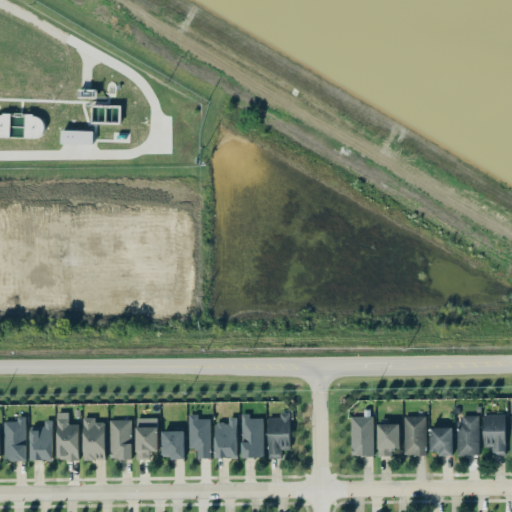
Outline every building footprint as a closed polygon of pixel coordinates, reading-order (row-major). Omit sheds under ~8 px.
[(94,130),(62,130),(61,143),(93,144),(94,130)] [(281,449),(291,449),(290,412),(280,413),(280,417),(268,418),(269,457),(281,457),(281,449)] [(190,449),(198,449),(198,458),(211,458),(210,418),(198,418),(198,413),(189,414),(190,449)] [(263,417),(250,418),(250,413),(242,413),(242,457),(264,457),(263,417)] [(483,414),(484,447),(493,446),(493,454),(506,454),(505,414),(483,414)] [(426,454),(425,415),(404,416),(405,455),(426,454)] [(458,455),(479,455),(478,415),(457,415),(458,455)] [(4,421),(5,461),(26,460),(25,416),(17,416),(17,420),(4,421)] [(351,416),(351,455),(373,455),(372,416),(351,416)] [(84,460),(106,459),(105,421),(95,422),(95,417),(83,417),(84,460)] [(137,460),(151,460),(151,451),(158,451),(158,417),(136,418),(137,460)] [(237,417),(228,417),(228,422),(215,422),(216,457),(238,457),(237,417)] [(79,424),(69,424),(68,418),(57,418),(57,460),(79,460),(79,424)] [(131,419),(110,420),(110,459),(132,458),(131,419)] [(53,460),(53,420),(44,420),(44,427),(30,427),(31,460),(53,460)] [(400,448),(399,423),(377,424),(378,456),(394,455),(393,448),(400,448)] [(453,455),(452,427),(430,427),(431,451),(439,451),(439,455),(453,455)] [(185,430),(162,431),(163,456),(172,455),(172,458),(185,458),(185,430)]
